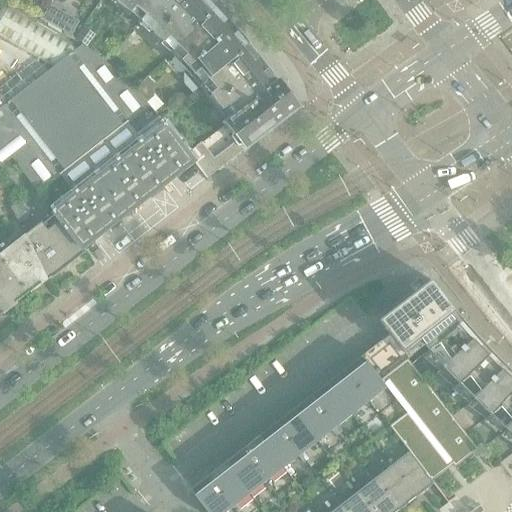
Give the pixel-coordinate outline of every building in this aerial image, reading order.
[(118,0),(142,18),(156,0),(118,0)] [(173,49),(215,8),(207,0),(156,0),(142,18),(173,49)] [(132,210),(167,183),(168,183),(194,162),(188,154),(166,125),(165,126),(161,121),(140,137),(129,122),(150,107),(147,103),(135,89),(121,77),(110,66),(105,62),(90,51),(82,46),(80,48),(8,7),(0,21),(0,38),(53,69),(0,110),(0,166),(11,158),(13,159),(39,193),(61,176),(72,190),(50,207),(55,214),(82,249),(108,229),(110,227),(121,219),(132,210)] [(248,45),(241,36),(240,35),(237,34),(225,21),(225,18),(215,8),(173,49),(190,67),(184,74),(184,84),(192,93),(204,83),(203,81),(248,45)] [(135,47),(142,39),(134,31),(127,39),(135,47)] [(278,83),(271,74),(270,73),(267,72),(256,58),(256,55),(248,45),(203,81),(204,83),(232,120),(278,83)] [(154,96),(153,83),(147,77),(135,89),(147,103),(154,96)] [(244,148),(297,107),(288,95),(289,94),(279,82),(278,83),(232,120),(226,125),(238,141),(244,148)] [(191,101),(198,95),(194,92),(188,98),(191,101)] [(238,141),(232,146),(238,153),(244,148),(238,141)] [(219,168),(214,160),(201,143),(188,154),(194,162),(206,178),(219,168)] [(232,146),(226,150),(232,158),(238,153),(232,146)] [(226,150),(220,155),(226,163),(232,158),(226,150)] [(220,155),(214,160),(219,168),(226,163),(220,155)] [(29,218),(21,201),(11,207),(19,223),(29,218)] [(82,249),(55,214),(43,224),(41,222),(25,235),(47,279),(51,276),(55,274),(58,273),(61,270),(62,268),(73,259),(76,259),(80,256),(80,254),(84,251),(82,249)] [(47,279),(25,235),(25,234),(0,253),(0,256),(28,293),(47,279)] [(28,293),(0,256),(0,296),(9,308),(28,293)] [(511,372),(491,352),(469,327),(448,302),(431,280),(378,321),(388,335),(404,355),(378,376),(386,387),(407,413),(390,426),(409,451),(432,480),(453,464),(455,467),(478,449),(418,372),(425,366),(511,477),(511,372)] [(0,315),(9,308),(0,296),(0,315)] [(404,355),(388,335),(362,356),(378,376),(404,355)] [(386,387),(378,376),(362,356),(344,370),(369,401),(386,387)] [(511,511),(511,477),(425,366),(418,372),(478,449),(455,467),(453,464),(432,480),(434,483),(433,484),(447,503),(455,497),(464,509),(460,511),(511,511)] [(369,401),(344,370),(342,368),(343,370),(327,383),(352,414),(369,401)] [(352,414),(327,383),(310,396),(335,428),(352,414)] [(332,511),(341,505),(358,492),(375,479),(392,465),(409,451),(390,426),(407,413),(386,387),(369,401),(352,414),(335,428),(318,441),(301,454),(284,468),(267,481),(250,494),(233,508),(227,511),(332,511)] [(335,428),(310,396),(308,394),(307,395),(309,397),(293,409),(318,441),(335,428)] [(318,441),(293,409),(276,423),(301,454),(318,441)] [(301,454),(276,423),(274,421),(273,421),(275,423),(259,436),(284,468),(301,454)] [(284,468),(259,436),(242,449),(267,481),(284,468)] [(267,481),(242,449),(240,447),(239,448),(241,450),(225,462),(250,494),(267,481)] [(434,483),(432,480),(409,451),(392,465),(416,497),(433,484),(434,483)] [(250,494),(225,462),(208,476),(233,508),(250,494)] [(416,497),(392,465),(375,479),(399,510),(416,497)] [(227,511),(233,508),(208,476),(206,474),(205,474),(207,476),(189,490),(206,511),(227,511)] [(396,511),(399,510),(375,479),(358,492),(373,511),(396,511)] [(373,511),(358,492),(341,505),(345,511),(373,511)]
